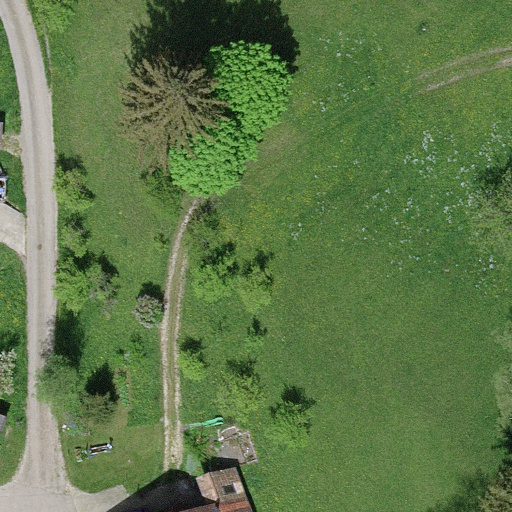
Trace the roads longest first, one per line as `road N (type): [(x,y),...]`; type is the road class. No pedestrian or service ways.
road 1 (track): [(54,511),(119,499),(153,477),(172,405),(172,309),(201,210),(252,162),(375,93),(511,54)]
road 2 (track): [(12,0),(53,151),(44,349),(51,511)]
